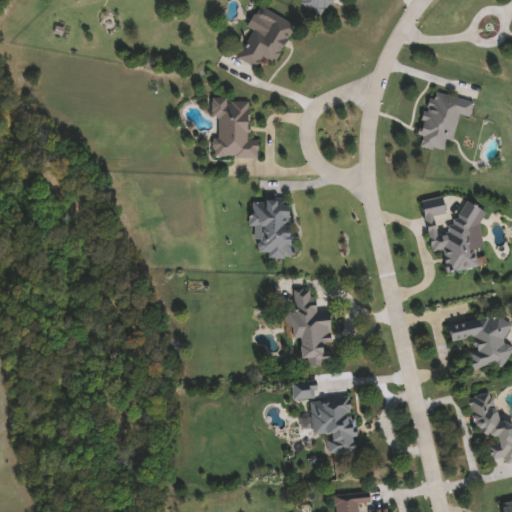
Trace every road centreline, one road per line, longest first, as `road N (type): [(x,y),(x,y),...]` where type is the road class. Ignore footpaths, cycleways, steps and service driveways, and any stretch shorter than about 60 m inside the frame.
road 1 (residential): [(436,511),(367,177),(373,108),(398,43),(432,0)]
road 2 (residential): [(380,89),(336,97),(308,116),(308,153),(339,180),(368,181)]
